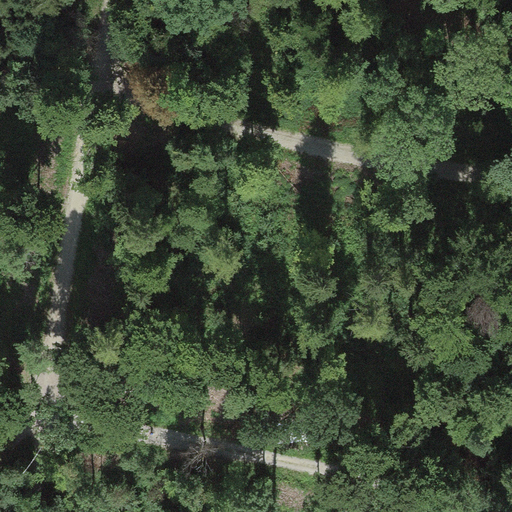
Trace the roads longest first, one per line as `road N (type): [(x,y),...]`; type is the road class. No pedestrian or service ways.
road 1 (track): [(496,511),(45,413)]
road 2 (track): [(96,86),(390,163),(511,179)]
road 3 (track): [(113,0),(45,413)]
